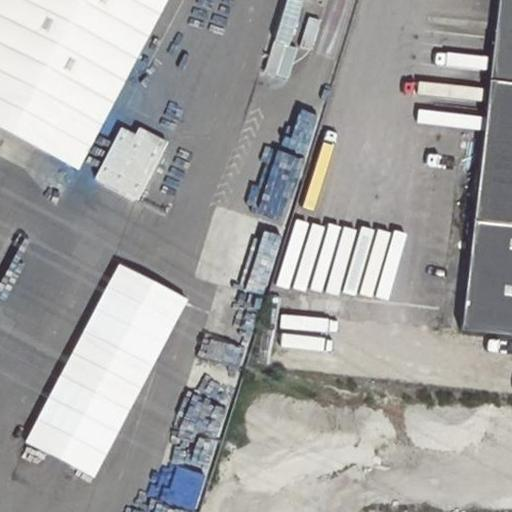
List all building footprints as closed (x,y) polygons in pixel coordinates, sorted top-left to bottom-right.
[(166,0),(0,0),(0,78),(97,130),(166,0)] [(303,0),(302,0),(287,0),(275,40),(289,44),(303,0)] [(511,330),(511,0),(499,0),(467,326),(511,330)] [(321,20),(308,17),(301,47),(313,50),(321,20)] [(289,44),(275,40),(273,42),(264,72),(278,76),(286,46),(289,44)] [(296,49),(286,46),(278,76),(288,79),(296,49)] [(97,130),(0,78),(0,134),(73,174),(97,130)] [(136,134),(121,126),(93,180),(137,203),(169,141),(140,126),(136,134)] [(188,302),(120,267),(27,443),(94,478),(188,302)] [(198,354),(246,368),(256,334),(208,321),(198,354)]
